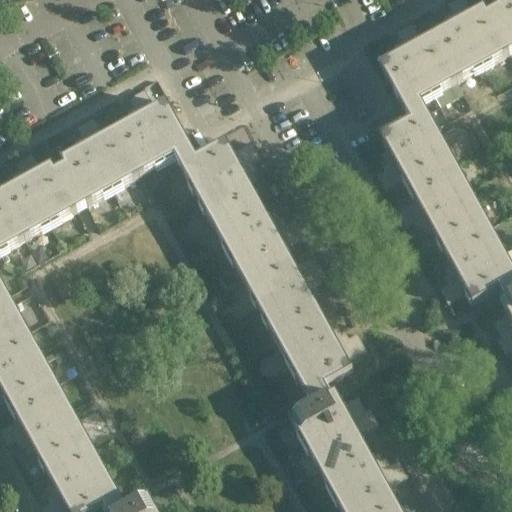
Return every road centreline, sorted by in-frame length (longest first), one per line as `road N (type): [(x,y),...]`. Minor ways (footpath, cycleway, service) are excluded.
road 1 (residential): [(189,0),(380,343),(378,401),(439,511)]
road 2 (residential): [(511,409),(487,378),(413,346),(412,278),(302,75)]
